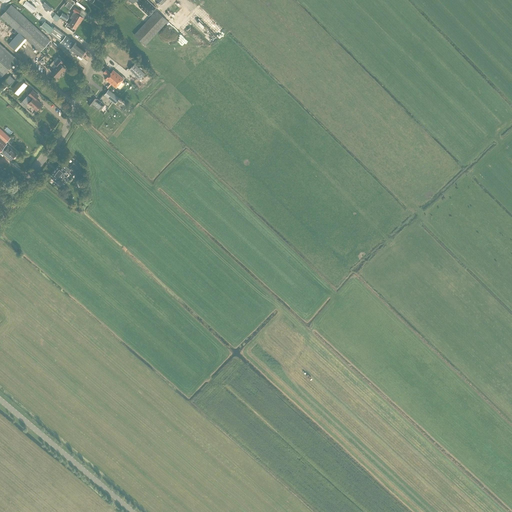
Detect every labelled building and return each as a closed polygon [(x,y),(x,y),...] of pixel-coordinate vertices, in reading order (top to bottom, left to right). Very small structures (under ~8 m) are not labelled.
[(138,0),(142,3),(138,6),(149,15),(156,8),(147,0),(138,0)] [(184,0),(183,0),(174,10),(204,37),(214,26),(184,0)] [(19,33),(26,39),(40,52),(51,40),(11,4),(1,16),(19,33)] [(80,10),(75,7),(73,10),(74,11),(70,17),(73,19),(69,24),(75,28),(79,22),(80,22),(83,17),(78,14),(80,10)] [(156,10),(134,35),(145,45),(168,21),(156,10)] [(162,32),(171,39),(178,31),(169,24),(162,32)] [(77,43),(75,42),(54,26),(49,33),(61,42),(59,43),(68,50),(71,47),(82,55),(85,51),(77,45),(76,44),(77,43)] [(26,39),(19,33),(9,43),(16,50),(26,39)] [(0,43),(0,75),(1,76),(17,59),(0,43)] [(61,64),(63,62),(59,58),(55,63),(57,65),(51,72),(57,77),(66,68),(61,64)] [(140,80),(145,74),(135,63),(129,69),(140,80)] [(111,73),(106,69),(104,72),(109,76),(106,79),(117,88),(125,78),(114,70),(111,73)] [(11,82),(15,75),(12,73),(7,79),(11,82)] [(27,85),(21,78),(11,89),(18,95),(27,85)] [(119,98),(108,89),(104,95),(115,104),(119,98)] [(35,98),(38,95),(32,90),(28,95),(33,98),(28,103),(36,110),(42,104),(35,98)] [(96,96),(94,95),(93,95),(87,102),(99,111),(104,104),(95,97),(96,96)] [(8,147),(6,145),(7,144),(6,143),(10,138),(0,128),(0,150),(0,151),(3,148),(5,150),(3,152),(11,159),(16,153),(9,146),(8,147)] [(54,170),(51,174),(53,176),(52,178),(56,182),(59,179),(64,184),(66,181),(69,178),(66,177),(69,173),(68,172),(71,168),(75,170),(79,165),(75,162),(74,162),(73,161),(69,166),(63,161),(62,163),(60,165),(59,164),(56,168),(55,168),(54,170)]
